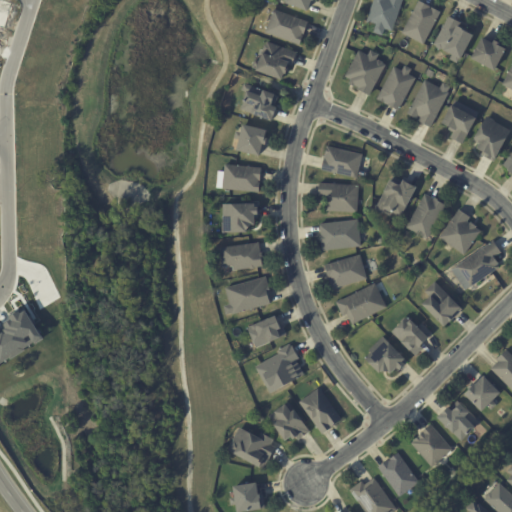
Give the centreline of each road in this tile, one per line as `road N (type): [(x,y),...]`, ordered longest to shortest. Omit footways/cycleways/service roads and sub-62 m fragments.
road 1 (residential): [(387,422),(331,361),(289,247),(287,171),(349,0)]
road 2 (residential): [(304,485),(387,422),(511,303)]
road 3 (residential): [(309,107),(380,137),(500,204),(511,220)]
